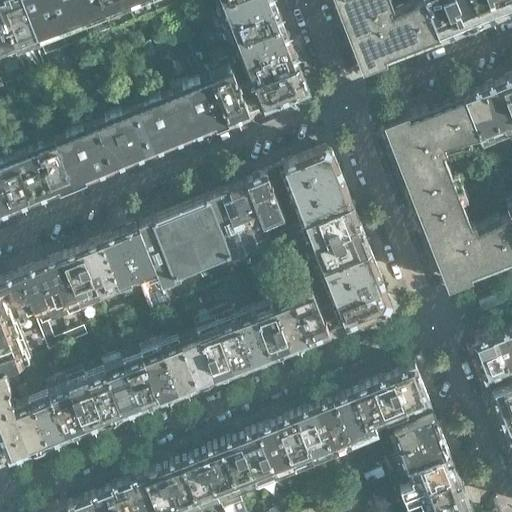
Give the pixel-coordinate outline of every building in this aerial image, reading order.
[(35,29),(24,0),(0,0),(0,6),(12,38),(35,29)] [(64,41),(47,0),(24,0),(35,29),(43,49),(64,41)] [(86,32),(73,0),(47,0),(64,41),(69,53),(78,49),(74,37),(86,32)] [(109,23),(99,0),(73,0),(86,32),(109,23)] [(155,6),(152,0),(99,0),(109,23),(119,49),(111,52),(114,59),(133,52),(131,45),(141,41),(131,15),(155,6)] [(187,23),(178,0),(152,0),(155,6),(165,32),(170,30),(176,45),(185,41),(180,26),(187,23)] [(273,0),(219,0),(226,19),(273,0)] [(282,20),(274,0),(273,0),(226,19),(234,39),(282,20)] [(439,34),(425,0),(409,0),(391,10),(389,4),(392,3),(391,0),(337,0),(356,47),(362,64),(375,59),(439,34)] [(461,25),(451,0),(425,0),(439,34),(461,25)] [(475,0),(451,0),(461,25),(482,17),(475,0)] [(511,5),(511,0),(475,0),(482,17),(511,5)] [(12,38),(0,6),(0,75),(2,82),(18,76),(4,41),(12,38)] [(290,40),(282,20),(234,39),(242,59),(290,40)] [(170,30),(165,32),(150,37),(157,53),(176,45),(170,30)] [(298,60),(290,40),(242,59),(250,79),(298,60)] [(302,87),(305,79),(298,60),(250,79),(238,84),(248,109),(302,87)] [(241,70),(238,61),(230,64),(234,73),(241,70)] [(238,84),(234,73),(230,64),(210,72),(228,117),(248,109),(238,84)] [(511,69),(496,76),(511,118),(511,69)] [(228,117),(210,72),(199,76),(198,73),(189,76),(208,125),(228,117)] [(36,90),(55,82),(52,75),(33,83),(36,90)] [(208,125),(189,76),(179,80),(181,84),(171,88),(189,133),(208,125)] [(511,133),(511,118),(496,76),(480,82),(498,127),(504,124),(508,135),(511,133)] [(498,127),(480,82),(462,89),(480,134),(498,127)] [(189,133),(171,88),(161,92),(159,89),(150,92),(169,141),(189,133)] [(446,148),(443,140),(477,131),(476,130),(477,130),(479,134),(480,134),(462,89),(461,89),(461,90),(460,90),(429,102),(397,114),(384,119),(387,126),(408,181),(416,200),(456,185),(442,149),(446,148)] [(169,141),(150,92),(141,96),(142,100),(132,104),(150,149),(169,141)] [(150,149),(132,104),(122,108),(120,104),(111,108),(130,156),(150,149)] [(130,156),(111,108),(102,112),(103,116),(93,120),(111,164),(130,156)] [(111,164),(93,120),(83,124),(81,120),(72,124),(92,172),(111,164)] [(92,172),(72,124),(63,128),(64,132),(54,136),(72,180),(92,172)] [(72,180),(54,136),(44,140),(42,136),(33,140),(53,188),(72,180)] [(53,188),(33,140),(24,144),(25,148),(15,152),(33,196),(53,188)] [(290,180),(336,161),(330,145),(324,143),(265,166),(274,189),(291,182),(290,180)] [(33,196),(15,152),(5,156),(4,152),(0,153),(0,169),(14,204),(33,196)] [(344,180),(336,161),(290,180),(291,182),(297,199),(344,180)] [(282,210),(274,189),(265,166),(245,175),(259,211),(261,214),(262,218),(282,210)] [(0,209),(14,204),(0,169),(0,209)] [(245,175),(221,185),(220,185),(244,244),(268,234),(262,218),(261,214),(248,220),(246,216),(259,211),(245,175)] [(351,199),(344,180),(297,199),(304,218),(351,199)] [(247,251),(244,244),(220,185),(221,185),(220,184),(205,190),(205,191),(153,212),(153,211),(137,218),(162,277),(164,285),(183,277),(178,266),(225,247),(229,258),(247,251)] [(511,217),(508,207),(507,207),(509,211),(508,211),(476,226),(473,219),(469,220),(456,185),(416,200),(441,264),(448,281),(461,276),(470,272),(511,255),(511,217)] [(360,222),(351,199),(304,218),(310,232),(304,234),(308,243),(360,222)] [(162,277),(137,218),(119,226),(138,274),(143,285),(162,277)] [(369,244),(360,222),(308,243),(311,251),(317,249),(322,263),(369,244)] [(138,274),(119,226),(100,234),(118,278),(128,274),(130,278),(138,274)] [(118,278),(100,234),(80,242),(100,290),(108,287),(106,283),(118,278)] [(100,290),(80,242),(59,250),(77,295),(90,290),(91,293),(100,290)] [(324,284),(329,282),(376,263),(369,244),(322,263),(306,269),(311,281),(326,274),(328,278),(322,280),(324,284)] [(77,295),(59,250),(39,258),(59,307),(67,303),(65,300),(77,295)] [(59,307),(39,258),(20,266),(33,300),(38,311),(49,306),(50,310),(59,307)] [(384,282),(376,263),(329,282),(336,299),(337,301),(384,282)] [(33,300),(20,266),(0,274),(0,290),(1,290),(7,288),(10,295),(19,299),(24,297),(26,303),(33,300)] [(328,328),(387,304),(390,298),(384,282),(337,301),(336,299),(319,305),(328,328)] [(328,328),(319,305),(310,283),(290,291),(308,336),(328,328)] [(289,344),(308,336),(290,291),(271,299),(289,344)] [(289,344),(271,299),(253,306),(271,351),(289,344)] [(127,315),(122,302),(113,306),(118,319),(127,315)] [(271,351),(253,306),(234,314),(252,359),(271,351)] [(112,321),(106,307),(92,313),(98,327),(112,321)] [(252,359),(234,314),(216,321),(233,366),(252,359)] [(7,319),(0,322),(0,366),(3,365),(22,358),(18,346),(22,345),(15,328),(11,330),(7,319)] [(511,363),(511,320),(493,328),(507,365),(511,363)] [(233,366),(216,321),(197,328),(215,373),(233,366)] [(215,373),(197,328),(178,336),(196,380),(215,373)] [(507,365),(493,328),(469,337),(489,387),(505,381),(500,368),(507,365)] [(196,380),(178,336),(160,343),(178,388),(196,380)] [(75,346),(71,338),(53,345),(56,354),(75,346)] [(178,388),(160,343),(141,351),(159,395),(178,388)] [(56,354),(53,345),(34,353),(38,361),(56,354)] [(159,395),(141,351),(122,358),(140,402),(159,395)] [(140,402),(122,358),(104,365),(121,410),(140,402)] [(433,408),(413,358),(389,368),(404,406),(412,403),(416,414),(433,408)] [(12,398),(8,386),(9,382),(3,365),(0,366),(0,408),(6,407),(3,401),(12,398)] [(121,410),(104,365),(85,373),(103,417),(121,410)] [(404,406),(389,368),(369,377),(384,414),(404,406)] [(103,417),(85,373),(67,380),(84,425),(103,417)] [(384,414),(369,377),(349,384),(366,426),(379,421),(377,417),(384,414)] [(511,400),(511,378),(505,381),(489,387),(496,406),(511,400)] [(84,425),(67,380),(48,388),(49,390),(66,432),(84,425)] [(366,426),(349,384),(332,392),(348,433),(366,426)] [(66,432),(49,390),(30,397),(47,440),(66,432)] [(348,433),(332,392),(312,400),(329,441),(348,433)] [(47,440),(30,397),(14,403),(13,404),(30,447),(47,440)] [(30,447),(13,404),(14,403),(12,398),(3,401),(6,407),(0,408),(0,434),(7,452),(8,451),(11,453),(12,454),(30,447)] [(329,443),(329,441),(312,400),(294,407),(311,450),(329,443)] [(511,400),(496,406),(504,425),(511,422),(511,400)] [(311,450),(294,407),(275,415),(292,458),(311,450)] [(440,427),(433,408),(416,414),(391,424),(398,442),(399,443),(440,427)] [(292,458),(275,415),(255,422),(272,465),(292,458)] [(272,465),(255,422),(237,430),(254,473),(272,465)] [(412,461),(447,445),(440,427),(399,443),(398,442),(394,443),(403,464),(412,461)] [(254,473),(237,430),(217,437),(235,480),(254,473)] [(235,480),(217,437),(198,444),(215,488),(235,480)] [(215,488),(198,444),(180,452),(197,495),(215,488)] [(456,469),(447,445),(412,461),(419,478),(410,476),(398,480),(402,490),(456,469)] [(197,495),(180,452),(160,459),(177,503),(197,495)] [(177,503),(160,459),(141,467),(158,511),(177,503)] [(154,511),(158,511),(141,467),(123,474),(137,511),(154,511)] [(465,491),(456,469),(402,490),(406,500),(418,495),(423,489),(430,506),(465,491)] [(137,511),(123,474),(104,481),(114,506),(115,511),(137,511)] [(98,511),(114,506),(104,481),(66,497),(71,511),(98,511)] [(294,511),(311,505),(305,489),(285,497),(290,511),(294,511)] [(473,511),(465,491),(430,506),(432,511),(473,511)] [(71,511),(66,497),(60,499),(35,509),(34,509),(32,511),(71,511)] [(290,511),(285,497),(266,505),(269,511),(290,511)]
